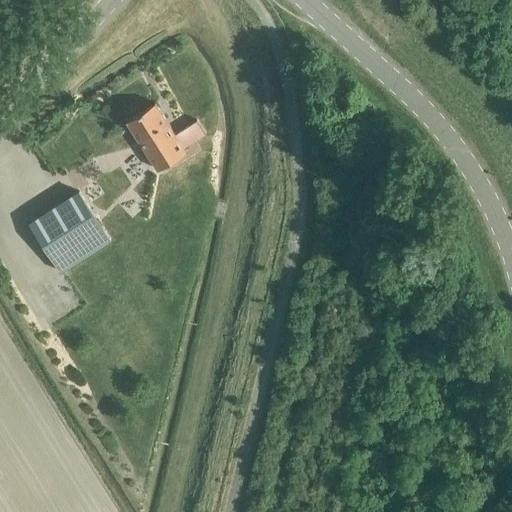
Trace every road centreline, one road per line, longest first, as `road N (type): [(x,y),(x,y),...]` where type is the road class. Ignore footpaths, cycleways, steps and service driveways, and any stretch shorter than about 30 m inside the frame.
road 1 (unclassified): [(511,252),(488,196),(454,147),(303,0)]
road 2 (unclassified): [(0,102),(107,0)]
